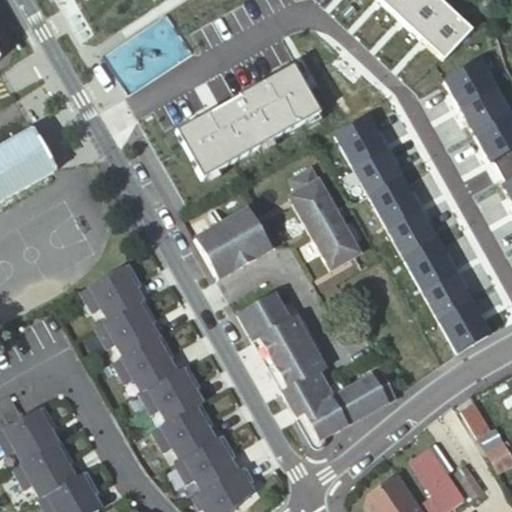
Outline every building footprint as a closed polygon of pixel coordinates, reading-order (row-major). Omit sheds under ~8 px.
[(476,38),(435,0),(374,0),(448,68),(476,38)] [(511,125),(478,65),(444,84),(490,167),(494,165),(506,186),(502,188),(511,205),(511,125)] [(176,137),(203,185),(320,119),(294,72),(239,102),(240,104),(211,120),(210,119),(176,137)] [(489,340),(367,121),(335,139),(457,358),(489,340)] [(0,205),(55,175),(32,134),(0,152),(0,205)] [(293,190),(284,194),(327,268),(357,252),(308,165),(286,177),(293,190)] [(205,226),(190,235),(211,272),(224,265),(227,270),(255,254),(252,248),(265,241),(244,205),(230,212),(232,216),(207,230),(205,226)] [(128,268),(78,294),(89,316),(100,310),(107,323),(93,330),(105,352),(114,347),(121,359),(110,365),(122,386),(132,381),(140,395),(137,396),(148,417),(159,412),(165,424),(149,433),(161,455),(171,449),(178,462),(172,465),(184,487),(194,482),(200,494),(190,500),(196,511),(198,511),(202,510),(202,511),(227,511),(251,500),(244,488),(251,485),(243,470),(227,479),(220,466),(228,462),(216,441),(205,447),(198,434),(205,430),(193,409),(191,410),(184,397),(192,393),(181,371),(172,376),(165,363),(172,359),(160,337),(153,341),(146,328),(154,324),(142,302),(138,304),(132,292),(139,288),(128,268)] [(325,439),(349,425),(332,395),(318,370),(325,367),(296,317),(289,320),(272,292),(234,313),(251,342),(257,339),(286,388),(279,392),(295,420),(300,417),(316,444),(325,439)] [(355,421),(392,400),(375,370),(338,392),(355,421)] [(349,425),(355,421),(338,392),(332,395),(349,425)] [(0,433),(22,421),(8,398),(0,402),(0,433)] [(474,440),(488,432),(473,406),(459,414),(474,440)] [(55,429),(43,408),(22,421),(0,433),(0,446),(6,458),(16,452),(24,464),(12,471),(24,492),(34,487),(41,499),(37,501),(43,511),(97,511),(98,511),(90,499),(98,494),(86,474),(71,482),(64,469),(73,464),(60,443),(54,447),(47,434),(55,429)] [(485,456),(491,467),(508,457),(502,447),(485,456)] [(437,449),(428,455),(445,481),(453,476),(454,476),(437,449)] [(433,501),(440,511),(451,511),(461,506),(445,481),(428,455),(428,454),(411,466),(433,501)] [(491,467),(497,476),(511,467),(511,464),(508,457),(491,467)] [(465,468),(454,476),(453,476),(471,502),(483,494),(465,468)] [(420,511),(400,481),(368,503),(366,511),(420,511)] [(421,510),(422,511),(440,511),(433,501),(421,510)]
